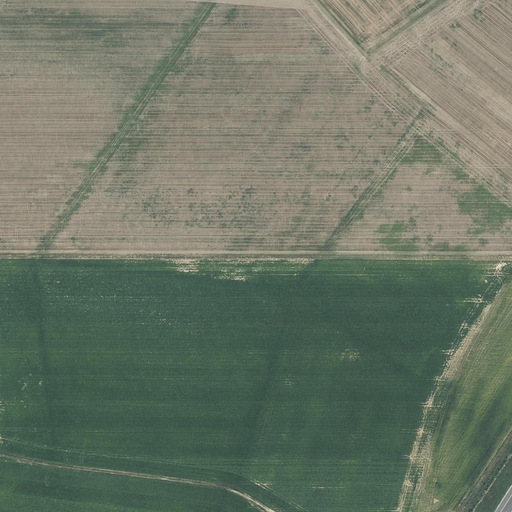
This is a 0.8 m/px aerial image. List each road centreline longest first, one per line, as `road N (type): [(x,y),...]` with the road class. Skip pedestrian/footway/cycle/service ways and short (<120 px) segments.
road 1 (track): [(0,253),(511,256)]
road 2 (track): [(37,256),(212,0)]
road 3 (track): [(0,452),(227,482),(273,511)]
road 4 (track): [(427,105),(322,0)]
